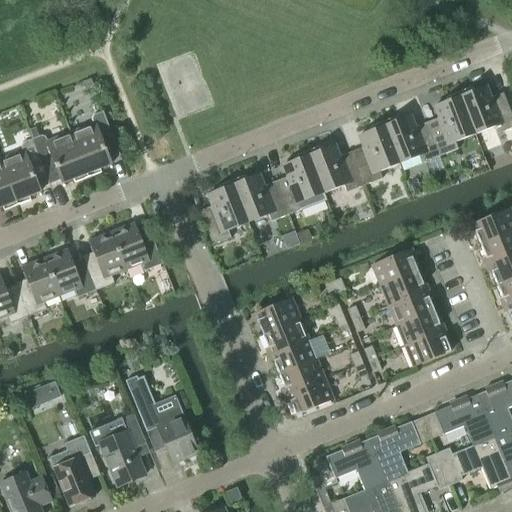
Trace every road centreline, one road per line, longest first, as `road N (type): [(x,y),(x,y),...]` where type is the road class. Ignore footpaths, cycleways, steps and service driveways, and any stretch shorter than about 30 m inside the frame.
road 1 (unclassified): [(165,179),(511,42)]
road 2 (residential): [(275,454),(165,179)]
road 3 (residential): [(492,368),(275,454)]
road 4 (residential): [(0,245),(165,179)]
road 5 (residential): [(132,511),(275,454)]
road 6 (residential): [(492,368),(438,235)]
